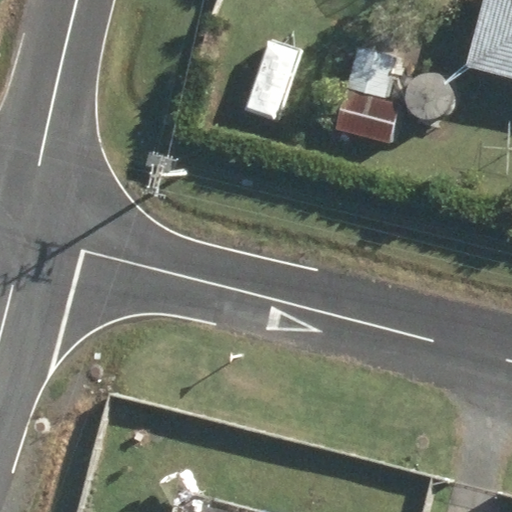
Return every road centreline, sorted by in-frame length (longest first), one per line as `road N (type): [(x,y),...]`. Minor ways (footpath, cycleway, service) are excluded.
road 1 (residential): [(30,238),(511,363)]
road 2 (residential): [(30,238),(80,0)]
road 3 (residential): [(0,356),(30,238)]
